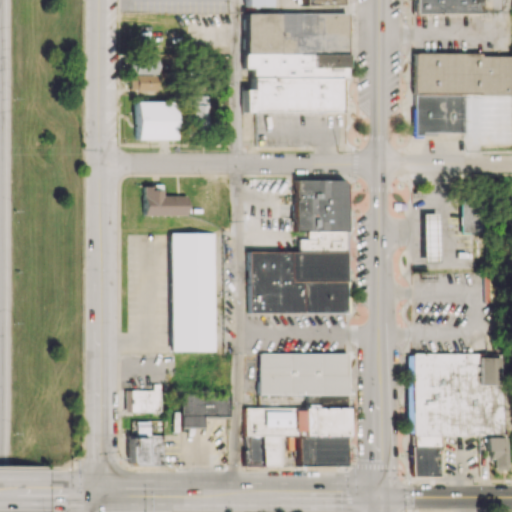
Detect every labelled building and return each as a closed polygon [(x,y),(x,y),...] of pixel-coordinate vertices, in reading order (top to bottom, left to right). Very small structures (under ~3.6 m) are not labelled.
[(412,0),(412,12),(481,13),(481,0),(412,0)] [(242,111),(339,112),(340,77),(344,77),(344,13),(243,12),(242,68),(251,68),(250,89),(243,89),(242,111)] [(464,95),(511,95),(511,53),(413,53),(412,133),(464,133),(464,95)] [(128,74),(157,74),(157,57),(129,57),(128,74)] [(129,75),(130,90),(158,89),(157,75),(129,75)] [(192,128),(207,128),(208,96),(193,95),(192,128)] [(134,139),(173,139),(174,101),(134,101),(134,139)] [(244,312),(344,313),(344,180),(293,180),(293,231),(306,231),(306,239),(297,239),(297,251),(245,251),(244,312)] [(185,215),(185,195),(161,195),(161,185),(141,185),(141,215),(185,215)] [(461,199),(461,233),(489,233),(489,199),(461,199)] [(420,213),(420,262),(437,262),(437,213),(420,213)] [(168,350),(213,351),(214,233),(170,232),(168,350)] [(256,394),(345,394),(345,353),(256,353),(256,394)] [(408,476),(440,476),(440,434),(505,434),(505,357),(479,357),(479,353),(408,353),(408,476)] [(123,390),(124,412),(159,411),(159,384),(151,384),(152,389),(123,390)] [(178,425),(200,425),(200,418),(228,418),(228,395),(178,394),(178,425)] [(344,395),(304,395),(304,408),(242,408),(242,434),(260,434),(260,466),(282,466),(282,435),(297,435),(297,465),(344,465),(344,395)] [(162,465),(161,435),(147,435),(147,421),(134,421),(134,437),(127,438),(127,465),(162,465)] [(259,466),(258,435),(242,436),(243,466),(259,466)] [(486,437),(487,458),(494,458),(494,470),(508,469),(508,437),(486,437)]
